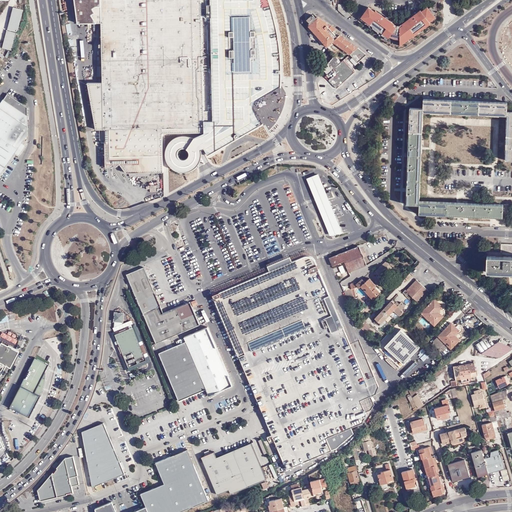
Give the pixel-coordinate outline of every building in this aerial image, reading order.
[(205,121),(205,111),(215,111),(214,71),(210,71),(209,8),(212,8),(211,0),(73,0),(77,24),(101,24),(101,82),(89,83),(97,130),(101,129),(101,140),(106,140),(107,167),(112,167),(115,164),(117,167),(121,164),(128,173),(165,172),(165,156),(165,133),(206,132),(205,127),(205,121)] [(266,0),(227,0),(231,122),(261,124),(250,105),(278,90),(277,32),(266,0)] [(412,17),(402,24),(403,25),(400,27),(400,26),(399,26),(399,25),(398,25),(397,26),(396,26),(396,27),(394,25),(395,24),(381,14),(376,10),(375,11),(369,7),(361,18),(373,27),(373,29),(378,32),(380,32),(382,34),(381,35),(384,37),(386,36),(389,38),(390,37),(396,39),(400,39),(400,46),(431,23),(430,22),(436,17),(436,3),(429,8),(427,6),(421,11),(420,10),(412,17)] [(347,12),(347,4),(338,4),(338,10),(347,17),(348,17),(350,15),(347,12)] [(21,9),(12,8),(7,30),(16,31),(21,9)] [(327,46),(333,41),(337,37),(333,33),(334,31),(326,26),(323,24),(317,19),(316,18),(312,14),(306,19),(310,23),(308,25),(327,46)] [(16,33),(6,31),(2,49),(12,50),(16,33)] [(350,53),(358,47),(339,35),(337,37),(333,41),(350,53)] [(358,47),(350,53),(359,61),(367,53),(366,53),(358,47)] [(327,74),(341,62),(335,55),(323,70),(327,74)] [(337,66),(334,69),(337,73),(330,80),(338,89),(355,73),(353,70),(345,60),(337,66)] [(27,108),(7,94),(0,104),(0,173),(0,174),(14,153),(16,151),(19,153),(23,147),(20,145),(21,143),(27,134),(27,108)] [(422,111),(450,113),(451,99),(438,99),(438,96),(437,96),(436,96),(435,98),(423,98),(423,107),(422,111)] [(478,114),(479,100),(466,100),(466,98),(465,98),(463,97),(463,100),(451,99),(450,113),(478,114)] [(506,115),(507,111),(507,101),(495,101),(495,99),(493,99),(492,99),(492,101),(479,100),(478,114),(506,115)] [(421,131),(422,111),(423,107),(409,107),(409,120),(407,120),(407,121),(407,122),(409,122),(408,130),(421,131)] [(215,111),(205,111),(205,121),(215,121),(215,111)] [(421,138),(421,131),(408,130),(408,139),(405,139),(405,142),(404,154),(407,155),(420,155),(421,145),(423,145),(424,137),(421,138)] [(420,155),(407,155),(407,165),(405,165),(405,166),(405,168),(407,168),(406,179),(419,180),(420,155)] [(319,174),(306,180),(313,197),(326,192),(319,174)] [(419,180),(406,179),(405,190),(404,189),(404,191),(404,192),(405,192),(405,202),(418,203),(418,199),(419,180)] [(326,192),(313,197),(330,237),(343,232),(326,192)] [(446,214),(446,200),(418,199),(418,203),(418,212),(427,213),(427,214),(428,214),(430,215),(430,213),(446,214)] [(474,215),(475,202),(466,201),(466,199),(457,199),(457,201),(446,200),(446,214),(453,214),(453,216),(458,216),(462,216),(462,214),(474,215)] [(475,202),(474,215),(489,215),(488,218),(490,218),(491,218),(491,215),(502,216),(502,203),(475,202)] [(369,267),(360,247),(354,249),(330,259),(333,267),(344,262),(350,275),(369,267)] [(511,252),(508,252),(502,252),(502,254),(486,254),(486,269),(511,270),(511,252)] [(293,263),(291,258),(268,267),(271,273),(213,298),(260,408),(287,471),(333,451),(327,439),(351,429),(362,424),(366,415),(365,412),(371,410),(373,407),(369,398),(376,395),(380,387),(360,341),(351,345),(314,260),(310,257),(305,257),(293,263)] [(386,262),(375,272),(381,278),(392,268),(386,262)] [(159,306),(154,293),(143,267),(126,274),(155,343),(198,325),(189,302),(169,310),(162,313),(160,314),(157,306),(159,306)] [(375,292),(378,295),(382,291),(370,277),(365,282),(362,278),(356,284),(350,286),(351,289),(358,287),(359,289),(361,287),(370,297),(375,292)] [(412,296),(422,285),(416,279),(409,286),(408,285),(406,287),(407,288),(405,290),(404,289),(403,291),(406,295),(408,293),(412,296)] [(427,290),(422,285),(412,296),(417,301),(427,290)] [(348,299),(353,298),(354,298),(356,297),(354,290),(352,291),(352,290),(346,292),(348,299)] [(392,300),(383,309),(385,312),(394,302),(392,300)] [(436,304),(432,300),(421,313),(434,326),(443,316),(440,313),(445,308),(445,307),(445,306),(445,305),(445,304),(445,303),(444,302),(443,301),(442,301),(441,301),(440,301),(439,301),(438,301),(438,302),(436,304)] [(380,312),(377,315),(374,318),(381,325),(394,311),(399,316),(403,311),(401,309),(404,305),(400,301),(396,305),(394,302),(385,312),(383,309),(380,312)] [(124,313),(115,312),(114,322),(123,323),(124,313)] [(370,326),(366,322),(364,324),(361,327),(365,331),(370,326)] [(453,327),(449,324),(438,336),(451,349),(461,340),(457,336),(461,333),(462,332),(462,331),(463,330),(463,329),(463,328),(463,327),(462,326),(462,325),(461,325),(460,324),(459,324),(458,324),(457,324),(456,324),(456,325),(453,327)] [(145,356),(133,327),(128,329),(126,327),(114,332),(113,333),(113,335),(113,336),(115,339),(116,339),(119,345),(118,347),(121,355),(123,355),(128,367),(137,364),(138,365),(143,367),(144,367),(145,367),(146,367),(147,366),(147,365),(147,364),(146,362),(144,357),(145,356)] [(207,327),(184,337),(186,341),(206,388),(208,393),(209,396),(213,394),(232,386),(207,327)] [(409,339),(407,335),(403,338),(401,335),(396,338),(394,337),(390,334),(384,340),(394,349),(397,347),(401,350),(405,347),(403,345),(409,339)] [(476,345),(482,354),(494,344),(489,336),(476,345)] [(206,388),(186,341),(159,353),(178,400),(206,388)] [(500,357),(511,349),(511,347),(499,341),(494,344),(482,354),(481,354),(500,357)] [(6,344),(2,342),(0,345),(0,375),(1,376),(7,365),(11,368),(13,365),(20,351),(6,344)] [(7,343),(6,344),(20,351),(13,365),(14,365),(22,350),(18,348),(7,343)] [(45,372),(49,364),(35,357),(10,407),(17,410),(30,417),(41,396),(40,395),(40,394),(42,390),(44,387),(45,384),(45,381),(45,379),(46,376),(46,374),(46,373),(45,372)] [(461,379),(470,377),(477,376),(475,364),(460,366),(454,368),(454,369),(456,380),(461,379)] [(10,369),(11,368),(7,365),(1,376),(3,377),(4,377),(9,368),(10,369)] [(407,389),(410,394),(434,376),(430,371),(407,389)] [(498,387),(509,382),(506,375),(495,380),(498,387)] [(208,393),(206,388),(178,400),(180,404),(208,393)] [(448,398),(458,395),(456,388),(445,391),(448,398)] [(495,414),(497,420),(497,421),(502,419),(502,418),(511,414),(511,410),(508,412),(504,399),(507,398),(507,389),(491,396),(495,411),(494,411),(495,414)] [(481,392),(474,394),(471,395),(474,407),(479,406),(480,408),(486,406),(481,392)] [(419,409),(425,404),(420,398),(417,393),(411,396),(413,399),(417,406),(419,409)] [(449,404),(442,406),(434,408),(438,419),(442,417),(442,418),(450,416),(448,411),(451,410),(449,404)] [(410,421),(413,431),(421,429),(420,428),(425,427),(423,417),(410,421)] [(486,436),(496,434),(494,427),(492,422),(492,421),(490,421),(485,423),(483,424),(486,436)] [(104,423),(83,431),(93,487),(125,474),(104,423)] [(462,427),(439,434),(442,444),(451,441),(453,446),(466,442),(465,437),(462,427)] [(354,435),(351,429),(327,439),(333,451),(337,449),(354,435)] [(371,449),(367,435),(360,441),(364,451),(371,449)] [(251,443),(216,458),(214,452),(210,454),(208,451),(204,453),(205,456),(201,458),(217,495),(229,490),(231,495),(266,479),(251,443)] [(429,450),(431,450),(430,446),(418,449),(420,459),(422,458),(427,477),(428,477),(430,487),(432,496),(442,494),(441,491),(440,489),(443,488),(442,484),(442,483),(442,479),(440,479),(439,476),(438,474),(437,474),(436,472),(438,471),(436,461),(433,461),(432,458),(432,456),(431,456),(430,453),(429,450)] [(156,462),(165,484),(142,494),(146,503),(147,506),(149,511),(179,511),(209,500),(188,449),(156,462)] [(471,452),(477,474),(487,470),(484,459),(482,449),(471,452)] [(487,458),(491,473),(501,470),(505,469),(500,454),(499,454),(498,450),(491,452),(491,457),(487,458)] [(79,477),(73,456),(65,458),(38,490),(41,502),(73,494),(72,487),(79,485),(77,478),(79,477)] [(453,481),(469,476),(464,459),(448,464),(453,481)] [(324,474),(335,470),(333,464),(328,467),(328,469),(323,471),(324,474)] [(347,473),(346,473),(348,479),(349,482),(358,479),(354,466),(346,469),(347,473)] [(391,468),(387,470),(382,471),(382,473),(378,474),(382,484),(389,481),(389,480),(394,478),(391,468)] [(406,488),(416,485),(413,478),(415,477),(412,468),(401,471),(406,488)] [(337,469),(335,470),(324,474),(323,474),(325,479),(339,474),(337,469)] [(507,469),(505,469),(501,470),(504,481),(510,480),(507,469)] [(313,493),(314,496),(320,494),(319,491),(323,490),(322,488),(326,487),(323,478),(319,479),(310,481),(311,483),(312,487),(313,493)] [(293,495),(294,499),(299,498),(300,501),(302,505),(306,504),(304,498),(304,496),(302,490),(301,486),(292,489),(291,489),(293,495)] [(304,496),(313,493),(312,487),(302,490),(304,496)] [(272,510),(283,507),(281,499),(270,502),(270,505),(269,505),(271,511),(272,510)] [(149,511),(147,506),(132,511),(116,511),(112,501),(96,508),(96,511),(149,511)]
